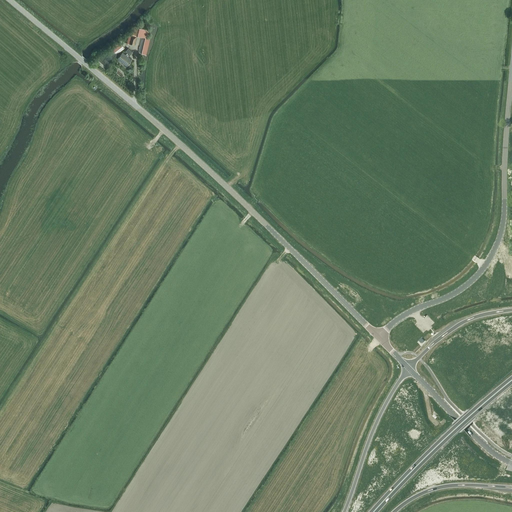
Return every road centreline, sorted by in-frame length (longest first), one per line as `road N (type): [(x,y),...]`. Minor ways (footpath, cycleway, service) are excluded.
road 1 (tertiary): [(377,337),(228,189),(9,0)]
road 2 (tertiary): [(377,337),(408,312),(459,291),(497,244),(511,70)]
road 3 (trunk): [(511,380),(373,511)]
road 4 (trunk): [(408,368),(387,399),(343,511)]
road 5 (tertiary): [(511,463),(408,368)]
road 6 (trunk): [(394,511),(441,487),(511,487)]
road 7 (trunk): [(511,310),(456,326),(408,368)]
